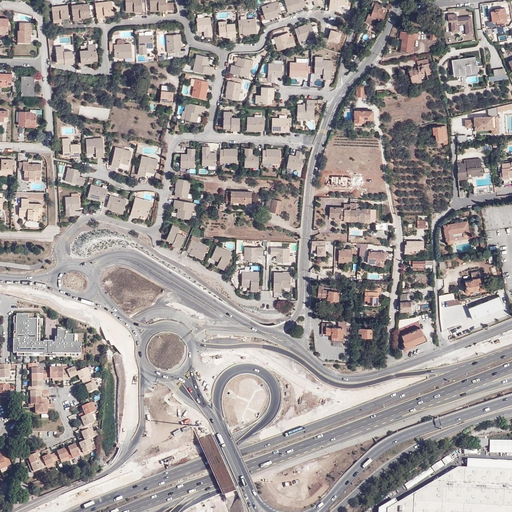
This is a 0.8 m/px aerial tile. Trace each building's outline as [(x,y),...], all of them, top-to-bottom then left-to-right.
[(111,0),(96,2),(97,16),(105,15),(105,14),(113,13),(111,0)] [(125,0),(127,10),(135,9),(135,11),(143,10),(141,0),(125,0)] [(150,0),(151,9),(159,8),(159,9),(167,9),(166,0),(150,0)] [(305,7),(303,0),(284,0),(289,12),(296,10),(295,9),(301,8),(305,7)] [(330,0),(330,8),(338,9),(338,4),(347,5),(347,0),(330,0)] [(381,15),(382,13),(383,9),(381,8),(383,5),(373,1),(371,5),(374,6),(371,15),(368,13),(365,22),(370,24),(371,23),(376,25),(378,19),(383,21),(384,16),(381,15)] [(282,14),(279,2),(262,7),(266,20),(273,18),(272,17),(279,15),(282,14)] [(88,3),(71,5),(73,19),(81,18),(81,17),(90,16),(88,3)] [(52,7),(53,18),(61,17),(61,18),(69,17),(68,5),(52,7)] [(490,11),(491,22),(496,21),(496,23),(506,22),(506,18),(507,17),(506,12),(505,12),(504,7),(494,9),(494,11),(490,11)] [(456,13),(448,14),(449,22),(451,21),(453,32),(459,31),(458,24),(465,23),(466,35),(473,34),(471,16),(457,18),(456,13)] [(0,32),(8,32),(8,18),(0,17),(0,32)] [(204,30),(204,31),(205,37),(212,36),(211,18),(197,19),(198,31),(204,30)] [(256,19),(238,21),(239,33),(243,33),(249,33),(249,34),(257,33),(256,19)] [(17,30),(18,36),(30,36),(30,34),(31,34),(32,26),(30,26),(30,22),(19,22),(19,30),(17,30)] [(227,22),(219,22),(220,36),(227,35),(227,37),(236,36),(235,24),(227,24),(227,22)] [(299,28),(295,29),(299,41),(315,36),(314,33),(319,32),(317,25),(312,26),(311,23),(304,25),(305,26),(299,28)] [(400,50),(412,52),(414,39),(417,39),(417,33),(400,31),(399,38),(401,39),(400,50)] [(146,32),(144,33),(145,36),(138,36),(139,54),(147,54),(147,50),(152,50),(153,49),(152,32),(146,32)] [(287,40),(285,33),(274,37),(278,50),(296,44),(294,38),(287,40)] [(180,52),(179,48),(179,42),(180,42),(180,34),(166,35),(167,52),(180,52)] [(115,58),(118,57),(124,57),(125,58),(132,58),(131,44),(114,45),(115,58)] [(96,47),(88,47),(88,50),(80,51),(81,63),(90,62),(89,61),(97,60),(96,47)] [(64,49),(56,49),(57,63),(65,62),(65,64),(73,63),(72,51),(64,52),(64,49)] [(197,62),(195,61),(193,71),(212,74),(213,66),(209,66),(210,57),(198,54),(197,62)] [(453,75),(462,73),(461,67),(469,66),(470,68),(476,67),(475,56),(451,59),(453,75)] [(248,66),(249,59),(238,57),(237,62),(236,65),(234,65),(231,64),(230,72),(248,76),(250,67),(248,66)] [(323,60),(323,58),(315,58),(315,74),(323,74),(323,79),(331,80),(332,60),(323,60)] [(411,82),(421,80),(420,76),(431,73),(428,59),(417,61),(418,65),(417,66),(417,67),(418,69),(414,70),(414,68),(408,70),(411,82)] [(290,76),(297,76),(297,75),(303,75),(307,76),(308,63),(290,62),(290,76)] [(261,78),(261,82),(274,82),(274,77),(274,75),(281,75),(281,64),(268,64),(267,78),(261,78)] [(11,85),(11,74),(0,73),(0,86),(1,86),(1,84),(11,85)] [(33,94),(33,77),(22,76),(21,94),(33,94)] [(196,79),(195,79),(194,86),(192,96),(205,98),(207,91),(206,91),(207,85),(208,81),(196,79)] [(226,94),(225,97),(238,100),(241,83),(228,80),(226,87),(228,87),(226,94)] [(365,85),(356,85),(356,97),(365,97),(365,94),(365,85)] [(259,95),(258,103),(271,103),(272,99),(272,96),(274,96),(274,87),(261,87),(261,95),(259,95)] [(161,90),(148,89),(147,92),(160,94),(159,102),(171,103),(173,92),(169,91),(161,90)] [(297,105),(297,117),(305,117),(304,119),(305,119),(313,119),(314,103),(314,100),(306,100),(306,105),(297,105)] [(186,112),(184,119),(196,121),(198,113),(203,114),(205,106),(186,102),(184,111),(186,112)] [(354,122),(363,122),(363,120),(373,120),(373,110),(354,110),(354,122)] [(25,125),(36,125),(36,113),(30,113),(30,111),(19,111),(19,125),(25,125)] [(231,117),(231,114),(224,114),(223,128),(227,128),(231,128),(231,129),(239,130),(240,117),(231,117)] [(475,126),(475,129),(492,128),(492,133),(499,133),(498,116),(474,117),(474,119),(466,120),(466,127),(475,126)] [(247,131),(254,131),(254,129),(260,130),(264,130),(265,117),(247,117),(247,131)] [(271,132),(279,132),(279,131),(285,131),(289,131),(290,119),(272,118),(271,132)] [(445,133),(444,126),(432,127),(433,134),(435,134),(435,140),(436,140),(436,143),(443,143),(447,142),(446,132),(445,133)] [(102,139),(94,139),(94,141),(86,142),(87,153),(96,153),(96,158),(103,158),(102,139)] [(63,155),(67,154),(70,154),(71,156),(79,156),(79,143),(71,143),(71,141),(62,141),(63,155)] [(111,163),(119,165),(120,160),(129,162),(131,151),(124,149),(125,147),(115,145),(111,163)] [(202,165),(208,165),(216,165),(216,154),(209,154),(209,152),(210,146),(202,146),(202,165)] [(252,155),(252,153),(252,147),(245,147),(244,166),(258,166),(259,155),(252,155)] [(188,154),(181,154),(181,166),(194,166),(195,148),(188,148),(188,153),(188,154)] [(238,149),(231,148),(231,150),(224,149),(220,149),(220,161),(238,162),(238,149)] [(267,150),(263,149),(263,161),(280,162),(280,149),(273,148),(273,150),(267,150)] [(297,157),(289,155),(287,166),(301,169),(305,151),(298,150),(297,155),(297,157)] [(154,173),(158,159),(141,156),(137,174),(145,176),(146,172),(154,173)] [(458,172),(458,179),(468,178),(468,176),(472,176),(482,174),(480,158),(467,160),(467,162),(458,163),(458,172)] [(0,171),(13,172),(13,159),(1,159),(1,163),(2,167),(0,166),(0,171)] [(511,161),(511,163),(509,163),(504,164),(502,164),(498,164),(499,171),(503,171),(500,172),(501,177),(504,177),(505,183),(511,183),(510,176),(511,175),(511,161)] [(41,164),(32,164),(32,165),(28,165),(28,164),(28,162),(23,162),(23,169),(23,170),(24,170),(24,177),(29,177),(35,177),(36,176),(41,175),(41,164)] [(78,176),(79,169),(68,166),(65,180),(83,184),(84,177),(79,176),(78,176)] [(175,195),(187,197),(190,180),(176,177),(175,184),(177,185),(176,191),(175,195)] [(104,201),(108,189),(90,184),(86,197),(94,199),(94,198),(101,200),(104,201)] [(474,195),(494,192),(494,186),(473,188),(474,195)] [(251,202),(251,192),(231,191),(231,190),(227,190),(227,194),(231,194),(231,196),(226,196),(226,202),(251,202)] [(107,206),(110,207),(116,209),(116,210),(123,212),(127,199),(110,194),(107,206)] [(79,196),(71,196),(65,196),(65,214),(73,214),(72,209),(72,207),(79,207),(79,196)] [(143,202),(144,199),(135,197),(130,215),(138,217),(139,213),(148,215),(151,204),(143,202)] [(34,215),(38,216),(38,210),(42,210),(42,204),(28,204),(28,199),(21,199),(21,207),(19,207),(19,213),(27,213),(27,215),(27,217),(33,218),(34,215)] [(177,216),(189,218),(190,211),(192,211),(193,202),(175,199),(173,207),(178,207),(177,216)] [(269,212),(280,214),(283,201),(272,199),(269,212)] [(349,221),(350,204),(343,203),(343,207),(330,206),(329,217),(334,217),(343,218),(343,220),(349,221)] [(355,218),(365,219),(370,219),(370,208),(356,208),(356,204),(350,204),(349,221),(355,221),(355,218)] [(470,233),(467,221),(443,225),(446,241),(448,243),(449,244),(451,244),(452,243),(453,242),(454,241),(454,240),(453,234),(462,232),(463,236),(464,237),(466,237),(468,237),(470,235),(470,233)] [(173,241),(172,243),(180,247),(185,235),(178,232),(179,229),(172,226),(166,238),(170,240),(173,241)] [(208,246),(199,242),(192,238),(187,250),(190,251),(196,254),(195,255),(202,259),(208,246)] [(406,244),(405,244),(404,252),(407,252),(407,253),(411,253),(412,250),(419,250),(419,249),(423,249),(423,241),(406,240),(406,244)] [(325,241),(312,241),(311,249),(325,249),(325,244),(325,241)] [(368,247),(368,244),(360,243),(359,248),(359,256),(364,256),(364,250),(366,250),(366,247),(368,247)] [(244,260),(256,260),(256,254),(258,254),(263,254),(264,247),(245,246),(245,253),(244,260)] [(223,250),(216,247),(211,257),(219,261),(216,265),(224,269),(232,252),(224,248),(223,250)] [(279,255),(278,261),(290,262),(290,260),(290,255),(290,248),(272,248),(271,255),(277,255),(279,255)] [(338,262),(343,262),(343,260),(348,260),(352,260),(352,249),(346,249),(346,250),(344,250),(338,250),(338,262)] [(383,265),(384,260),(384,258),(385,258),(386,252),(381,251),(380,252),(368,251),(368,255),(367,263),(375,263),(375,264),(383,265)] [(249,271),(242,271),(241,283),(251,283),(251,285),(250,289),(259,289),(259,270),(249,269),(249,271)] [(283,272),(283,270),(274,270),(274,290),(282,290),(282,285),(291,285),(291,273),(283,272)] [(481,285),(478,271),(471,272),(472,280),(465,281),(466,289),(465,289),(465,291),(466,293),(467,293),(468,292),(469,290),(478,289),(480,290),(481,290),(483,289),(483,287),(481,285)] [(327,297),(327,299),(337,300),(339,288),(331,287),(331,288),(322,287),(323,285),(318,285),(317,297),(321,297),(321,296),(327,297)] [(364,304),(377,304),(377,291),(381,292),(381,288),(372,287),(372,291),(364,291),(364,304)] [(400,294),(399,311),(414,309),(413,300),(410,300),(409,293),(400,294)] [(14,314),(13,353),(82,355),(81,343),(78,343),(78,335),(70,335),(69,331),(55,331),(55,342),(41,342),(41,319),(28,319),(29,315),(14,314)] [(331,334),(331,337),(343,337),(343,328),(332,327),(332,323),(322,323),(321,334),(331,334)] [(95,327),(87,324),(87,334),(95,334),(95,327)] [(358,328),(358,331),(361,331),(361,333),(361,337),(371,337),(371,324),(365,324),(365,328),(358,328)] [(414,343),(424,339),(425,339),(420,327),(401,335),(403,340),(402,340),(404,345),(402,347),(402,349),(403,351),(405,351),(407,350),(407,348),(415,345),(414,343)] [(36,363),(28,364),(28,368),(32,368),(32,375),(42,375),(42,370),(42,368),(40,368),(40,363),(36,363)] [(50,370),(46,370),(46,378),(50,378),(53,379),(57,378),(56,368),(50,368),(50,370)] [(67,371),(63,371),(63,378),(63,380),(67,380),(67,378),(70,378),(78,375),(77,373),(75,368),(67,371)] [(10,369),(0,369),(0,378),(10,378),(10,374),(10,369)] [(86,369),(77,373),(78,375),(80,380),(82,379),(83,383),(90,380),(89,377),(86,369)] [(91,383),(90,380),(83,383),(85,386),(89,394),(97,390),(94,382),(91,383)] [(32,387),(32,388),(36,388),(36,391),(41,391),(44,391),(44,387),(43,387),(43,381),(32,381),(32,382),(32,387)] [(0,397),(10,398),(9,393),(7,393),(7,389),(9,389),(9,385),(6,385),(0,385),(0,397)] [(31,398),(42,397),(42,395),(41,391),(36,391),(36,388),(32,388),(28,388),(28,391),(31,391),(31,398)] [(31,408),(36,407),(36,405),(49,405),(48,401),(43,401),(42,401),(42,397),(31,398),(31,408)] [(91,414),(95,412),(91,403),(83,407),(85,410),(83,411),(82,411),(82,413),(78,415),(80,418),(81,418),(84,417),(91,414)] [(47,409),(55,408),(55,405),(51,405),(49,405),(36,405),(36,407),(38,407),(38,413),(47,413),(47,409)] [(95,423),(91,414),(84,417),(85,421),(84,421),(85,423),(82,424),(78,426),(79,429),(81,428),(88,425),(95,423)] [(89,439),(93,437),(88,425),(81,428),(82,432),(81,432),(85,441),(89,439)] [(79,453),(80,455),(89,451),(87,448),(90,446),(92,445),(89,439),(85,441),(79,443),(80,447),(77,448),(79,453)] [(71,455),(71,456),(79,453),(77,448),(75,444),(68,447),(68,448),(65,449),(68,456),(71,455)] [(39,449),(32,452),(33,455),(28,457),(29,459),(31,464),(39,461),(37,454),(40,452),(39,449)] [(54,454),(56,461),(60,460),(60,461),(68,457),(68,456),(65,449),(64,449),(57,452),(54,454)] [(0,469),(6,467),(6,466),(10,464),(4,451),(0,452),(0,469)] [(53,462),(56,461),(54,454),(51,456),(50,455),(42,458),(43,460),(46,467),(54,464),(53,462)] [(511,461),(467,459),(466,468),(511,469),(511,461)] [(34,472),(46,467),(43,460),(40,461),(39,461),(31,464),(34,472)] [(388,508),(387,511),(511,511),(511,469),(466,468),(458,467),(398,503),(388,508)] [(378,509),(377,511),(387,511),(388,508),(398,503),(395,499),(378,509)]
